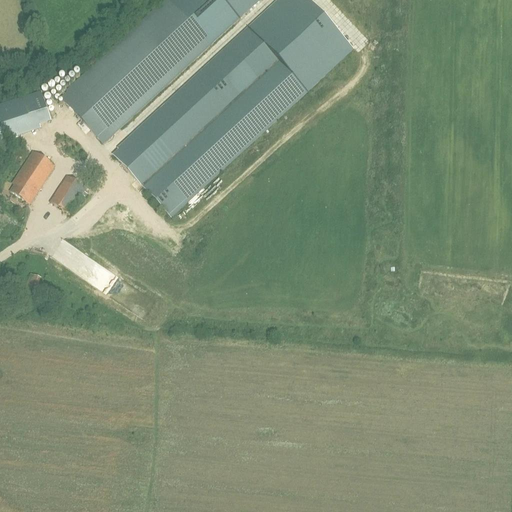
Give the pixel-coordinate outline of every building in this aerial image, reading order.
[(103,145),(259,0),(166,0),(67,91),(69,93),(61,100),(103,145)] [(171,218),(353,50),(305,0),(279,0),(112,154),(171,218)] [(0,107),(0,143),(40,130),(38,126),(50,123),(40,94),(0,107)] [(29,205),(55,168),(33,153),(12,184),(15,186),(10,192),(29,205)] [(69,216),(86,191),(67,178),(50,203),(69,216)] [(41,279),(30,275),(24,291),(36,295),(41,279)]
